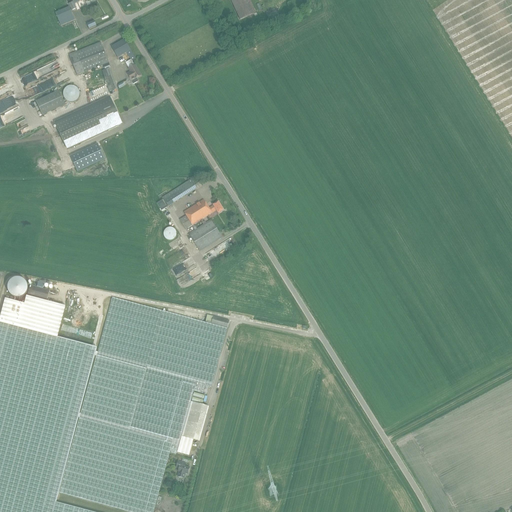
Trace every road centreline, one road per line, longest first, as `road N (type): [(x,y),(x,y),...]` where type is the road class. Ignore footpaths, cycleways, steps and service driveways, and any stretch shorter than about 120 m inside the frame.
road 1 (tertiary): [(428,511),(124,21)]
road 2 (unknown): [(235,318),(58,285)]
road 3 (unknown): [(235,318),(193,452)]
road 4 (unclassified): [(121,16),(0,75)]
